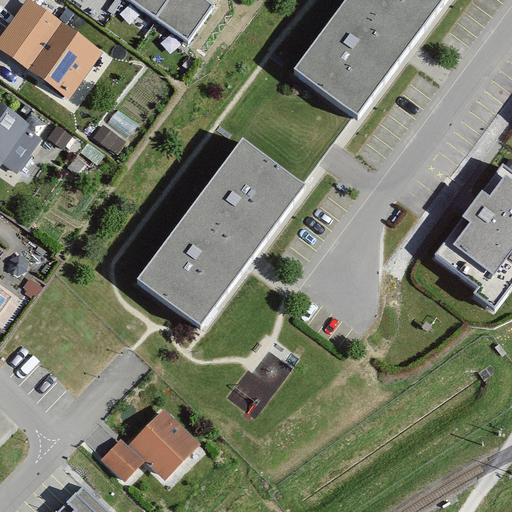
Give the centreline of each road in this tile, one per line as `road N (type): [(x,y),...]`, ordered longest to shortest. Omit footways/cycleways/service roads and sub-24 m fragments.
road 1 (residential): [(511,29),(316,287)]
road 2 (residential): [(0,498),(51,445),(0,394)]
